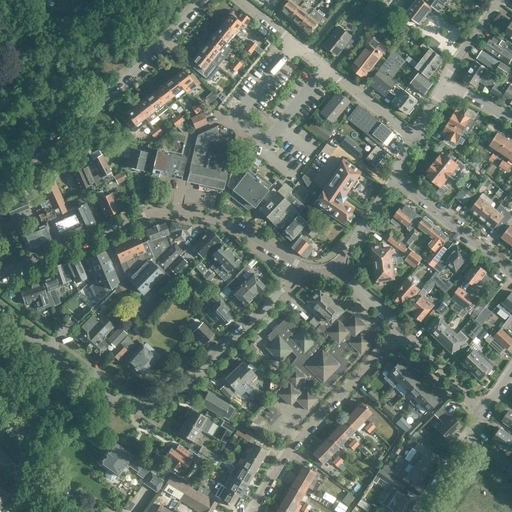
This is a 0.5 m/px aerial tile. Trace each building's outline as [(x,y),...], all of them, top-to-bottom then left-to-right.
[(285,18),(289,21),(304,2),(302,0),(284,0),(281,5),(284,7),(281,11),(287,16),(285,18)] [(419,25),(432,8),(421,0),(414,0),(416,0),(412,5),(409,2),(407,2),(402,9),(402,11),(405,14),(419,25)] [(422,0),(439,12),(445,5),(438,0),(422,0)] [(373,20),(376,17),(381,10),(370,1),(362,11),(373,20)] [(304,2),(289,21),(292,24),(294,22),(300,27),(314,9),(304,2)] [(398,14),(387,6),(383,11),(394,19),(398,14)] [(314,9),(300,27),(309,34),(318,23),(321,25),(326,19),(323,16),(324,15),(318,10),(317,12),(314,9)] [(395,20),(381,10),(376,17),(389,27),(395,20)] [(232,11),(222,24),(233,33),(236,35),(239,31),(237,30),(241,25),(245,27),(250,20),(240,12),(237,15),(232,11)] [(222,24),(214,33),(226,42),(233,33),(222,24)] [(348,52),(358,40),(339,26),(324,45),(337,55),(343,48),(348,52)] [(207,42),(218,52),(224,57),(230,50),(228,47),(229,45),(226,42),(214,33),(207,42)] [(373,36),(350,67),(364,78),(388,48),(373,36)] [(494,42),(490,39),(484,48),(508,64),(511,58),(511,45),(498,36),(494,42)] [(432,37),(427,43),(435,50),(440,44),(432,37)] [(207,42),(199,52),(211,61),(211,60),(218,52),(207,42)] [(428,52),(423,57),(438,69),(440,67),(439,66),(444,59),(423,42),(420,46),(428,52)] [(251,53),(253,50),(247,45),(244,49),(251,53)] [(500,62),(482,50),(477,58),(495,70),(505,77),(511,68),(500,62)] [(406,61),(396,53),(394,51),(379,70),(391,80),(406,61)] [(219,67),(211,60),(211,61),(199,52),(192,61),(196,64),(193,67),(209,80),(219,67)] [(436,72),(438,69),(423,57),(418,64),(413,60),(409,56),(406,60),(429,78),(435,71),(436,72)] [(237,60),(234,64),(240,70),(243,65),(237,60)] [(470,69),(493,85),(496,81),(484,73),(487,69),(475,60),(470,69)] [(231,68),(238,73),(240,70),(234,64),(231,68)] [(173,76),(186,93),(197,84),(197,81),(191,74),(188,76),(183,69),(173,76)] [(424,94),(433,83),(415,69),(408,78),(412,81),(410,84),(424,94)] [(493,85),(470,69),(464,77),(476,85),(479,81),(492,89),(491,91),(501,98),(504,92),(499,88),(493,85)] [(385,96),(390,89),(395,83),(391,80),(379,70),(369,83),(385,96)] [(163,84),(173,96),(176,100),(186,93),(173,76),(163,84)] [(499,88),(504,92),(511,82),(505,79),(499,88)] [(511,82),(502,97),(511,103),(511,100),(511,82)] [(418,101),(395,83),(390,89),(400,96),(394,103),(407,114),(418,101)] [(173,96),(163,84),(154,91),(166,107),(167,108),(176,100),(173,96)] [(154,91),(144,99),(154,111),(160,107),(162,110),(166,107),(154,91)] [(221,92),(217,96),(222,102),(226,97),(221,92)] [(332,123),(349,102),(337,92),(320,113),(332,123)] [(154,111),(144,99),(135,106),(147,121),(148,123),(158,115),(154,111)] [(195,105),(200,111),(204,108),(199,101),(195,105)] [(200,111),(195,105),(191,107),(196,114),(200,111)] [(346,119),(380,146),(391,132),(357,105),(346,119)] [(147,121),(135,106),(126,113),(128,117),(124,120),(132,130),(135,130),(147,121)] [(456,110),(449,122),(468,133),(475,121),(474,120),(477,113),(468,108),(464,115),(456,110)] [(190,118),(193,123),(205,118),(202,113),(190,118)] [(178,114),(174,117),(179,123),(183,120),(178,114)] [(175,127),(179,123),(174,117),(170,120),(175,127)] [(193,123),(195,129),(207,124),(205,118),(193,123)] [(455,148),(459,142),(462,144),(468,133),(449,122),(442,134),(446,136),(442,141),(455,148)] [(173,129),(175,133),(184,129),(182,125),(173,129)] [(156,126),(152,129),(158,135),(162,132),(156,126)] [(187,181),(200,183),(199,186),(204,188),(217,129),(216,126),(198,135),(196,136),(190,165),(187,181)] [(321,126),(316,133),(326,140),(331,133),(321,126)] [(154,139),(158,135),(152,129),(148,132),(154,139)] [(220,136),(217,129),(204,188),(222,191),(222,188),(223,188),(233,145),(219,142),(220,136)] [(172,140),(184,142),(185,136),(173,133),(172,140)] [(500,151),(508,140),(498,133),(490,145),(500,151)] [(393,140),(383,151),(387,153),(396,142),(393,140)] [(511,142),(508,140),(500,151),(510,158),(511,154),(511,142)] [(356,155),(361,150),(352,142),(347,147),(356,155)] [(368,160),(378,169),(388,156),(376,145),(367,156),(369,158),(368,160)] [(143,170),(147,152),(131,148),(127,166),(143,170)] [(113,177),(98,149),(89,154),(104,181),(113,177)] [(151,172),(180,180),(186,157),(157,150),(151,172)] [(315,166),(325,173),(335,159),(325,152),(315,166)] [(438,157),(433,163),(449,176),(456,167),(460,170),(463,166),(459,164),(458,165),(443,153),(439,157),(438,157)] [(478,163),(468,155),(464,160),(474,168),(478,163)] [(343,160),(327,185),(323,190),(314,203),(343,223),(345,220),(349,222),(354,216),(350,213),(352,210),(342,202),(345,197),(343,195),(349,186),(353,188),(358,182),(354,179),(359,171),(343,160)] [(449,176),(433,163),(428,169),(429,170),(425,174),(440,186),(435,193),(441,197),(448,189),(442,184),(449,176)] [(228,186),(253,206),(270,185),(256,173),(249,171),(245,167),(234,164),(228,186)] [(96,186),(101,183),(98,175),(92,177),(87,166),(83,168),(83,166),(71,172),(79,190),(91,185),(90,183),(94,182),(96,186)] [(126,178),(123,172),(114,177),(117,182),(126,178)] [(310,193),(315,186),(307,181),(308,179),(304,176),(302,178),(310,193)] [(49,221),(61,214),(67,210),(53,179),(41,184),(50,205),(42,209),(42,208),(36,211),(42,225),(33,229),(40,245),(53,239),(50,233),(53,232),(49,221)] [(455,198),(460,201),(467,193),(463,189),(455,198)] [(272,222),(289,204),(277,192),(273,197),(269,193),(264,199),(267,202),(260,210),(272,222)] [(110,193),(104,196),(102,193),(96,196),(106,217),(118,211),(110,193)] [(472,196),(467,193),(460,201),(465,205),(472,196)] [(478,216),(488,204),(482,199),(485,195),(483,193),(469,210),(478,216)] [(12,221),(30,214),(22,194),(4,201),(12,221)] [(491,200),(488,204),(478,216),(485,222),(496,210),(490,205),(493,202),(491,200)] [(87,228),(95,225),(85,204),(76,208),(85,228),(87,227),(87,228)] [(295,217),(298,214),(300,212),(290,204),(272,223),(278,228),(279,227),(281,229),(286,223),(293,216),(295,217)] [(420,215),(417,213),(406,205),(402,210),(400,208),(394,215),(395,215),(391,220),(392,221),(397,225),(398,225),(402,221),(408,226),(407,226),(408,228),(411,231),(404,240),(410,244),(414,240),(417,235),(419,233),(413,228),(416,224),(412,221),(413,219),(415,221),(420,215)] [(84,230),(74,207),(67,210),(61,214),(71,236),(84,230)] [(496,210),(485,222),(494,229),(507,213),(505,211),(502,215),(496,210)] [(53,232),(55,231),(60,241),(71,236),(61,214),(49,221),(53,232)] [(307,222),(298,214),(295,217),(293,216),(286,223),(288,225),(284,231),(292,238),(307,222)] [(448,237),(434,226),(425,219),(419,227),(416,224),(413,228),(419,233),(417,235),(422,238),(426,232),(428,234),(435,240),(432,244),(438,248),(441,244),(442,245),(448,237)] [(303,229),(313,238),(320,229),(310,221),(303,229)] [(168,224),(165,223),(158,226),(157,225),(153,226),(154,228),(146,230),(150,241),(152,240),(154,245),(158,244),(162,256),(171,247),(168,237),(170,237),(167,228),(168,224)] [(171,224),(168,224),(167,228),(170,237),(184,240),(185,234),(189,235),(191,226),(172,223),(171,224)] [(511,244),(511,243),(511,227),(510,226),(502,237),(511,244)] [(40,245),(33,229),(20,235),(28,251),(40,245)] [(191,254),(192,255),(199,262),(219,241),(208,230),(192,246),(195,250),(191,254)] [(129,237),(126,238),(125,237),(120,239),(120,241),(112,244),(126,278),(127,279),(146,263),(144,261),(141,253),(144,251),(137,234),(135,234),(134,233),(128,236),(129,237)] [(396,247),(400,242),(391,235),(387,240),(396,247)] [(304,240),(299,237),(291,248),(302,256),(303,255),(306,257),(309,253),(307,251),(311,246),(307,242),(308,240),(305,238),(304,240)] [(468,255),(453,242),(433,267),(440,273),(446,265),(448,265),(455,271),(468,255)] [(175,243),(171,247),(162,256),(161,257),(163,259),(157,265),(163,272),(183,251),(175,243)] [(210,267),(213,270),(231,253),(223,244),(211,256),(216,261),(210,267)] [(381,245),(373,246),(375,265),(393,264),(403,263),(402,257),(396,258),(395,257),(392,257),(391,248),(381,249),(381,245)] [(414,264),(419,257),(409,249),(404,256),(414,264)] [(88,259),(86,260),(89,268),(93,277),(95,282),(90,287),(97,302),(118,282),(105,251),(103,252),(102,251),(98,253),(98,254),(92,257),(92,256),(87,258),(88,259)] [(240,261),(231,253),(213,270),(224,281),(230,276),(228,273),(240,261)] [(152,257),(144,261),(146,263),(127,279),(122,283),(123,284),(131,293),(132,294),(135,290),(137,288),(142,293),(164,272),(163,272),(157,265),(155,263),(161,260),(159,257),(152,257)] [(170,278),(185,263),(179,257),(164,271),(170,278)] [(66,263),(75,283),(86,278),(77,258),(66,263)] [(411,261),(406,267),(415,276),(421,270),(411,261)] [(476,286),(487,271),(476,262),(464,277),(467,279),(462,285),(468,290),(473,284),(476,286)] [(199,263),(195,268),(203,275),(202,277),(205,279),(211,274),(199,263)] [(393,264),(375,265),(377,284),(386,283),(385,279),(394,278),(393,264)] [(66,282),(65,280),(63,270),(61,265),(60,266),(60,265),(51,268),(53,276),(42,279),(43,281),(44,281),(48,291),(59,288),(58,284),(66,282)] [(235,276),(236,277),(254,295),(263,286),(251,273),(251,274),(247,270),(249,268),(246,265),(235,276)] [(181,280),(188,273),(184,269),(177,276),(181,280)] [(211,274),(205,279),(208,282),(214,277),(211,274)] [(254,295),(236,277),(226,286),(244,305),(254,295)] [(400,302),(404,305),(418,287),(407,278),(392,297),(399,303),(400,302)] [(450,288),(441,280),(437,284),(446,293),(450,288)] [(20,288),(25,304),(44,298),(47,308),(53,306),(48,291),(44,281),(43,281),(20,288)] [(127,297),(131,293),(123,284),(115,291),(123,301),(127,297)] [(315,315),(328,327),(342,312),(335,305),(336,305),(318,288),(306,301),(318,312),(315,315)] [(434,305),(424,297),(428,292),(422,288),(412,301),(416,304),(412,309),(416,313),(414,315),(421,320),(434,305)] [(461,288),(452,300),(465,310),(474,298),(461,288)] [(144,315),(161,297),(155,291),(152,295),(150,294),(144,300),(144,301),(134,312),(141,320),(145,316),(144,315)] [(511,313),(511,292),(503,303),(502,302),(502,301),(496,306),(497,306),(510,316),(511,313)] [(138,300),(132,294),(131,293),(127,297),(133,304),(138,300)] [(89,311),(95,308),(90,294),(83,297),(89,311)] [(230,318),(231,317),(226,312),(229,309),(219,300),(208,310),(213,316),(210,319),(215,323),(218,320),(222,326),(224,324),(226,324),(228,323),(229,321),(230,318)] [(443,302),(436,309),(442,314),(448,307),(443,302)] [(491,312),(485,307),(475,319),(481,324),(491,312)] [(458,314),(462,318),(468,313),(463,309),(458,314)] [(130,313),(125,318),(130,323),(135,317),(130,313)] [(300,330),(288,317),(278,326),(277,324),(272,329),(273,331),(266,336),(272,343),(266,348),(279,362),(291,351),(305,366),(299,371),(294,366),(283,377),(289,383),(278,394),(290,405),(295,399),(307,410),(318,398),(308,390),(319,378),(323,382),(326,379),(328,382),(331,379),(328,376),(333,371),(339,376),(350,365),(341,356),(351,345),(360,353),(371,342),(360,331),(365,325),(353,314),(342,326),(337,321),(326,332),(335,341),(324,352),(321,349),(311,360),(303,352),(315,341),(303,327),(300,330)] [(92,336),(108,320),(102,315),(97,320),(92,315),(81,327),(85,332),(79,338),(86,345),(93,337),(92,336)] [(431,334),(435,338),(447,325),(438,317),(427,328),(432,333),(431,334)] [(314,328),(318,323),(313,318),(308,322),(314,328)] [(93,337),(86,345),(93,351),(106,337),(115,327),(108,320),(92,336),(93,337)] [(508,320),(501,327),(505,330),(511,323),(508,320)] [(204,343),(212,335),(201,323),(200,324),(197,322),(194,321),(190,325),(191,328),(193,331),(192,332),(204,343)] [(132,331),(137,336),(145,328),(140,322),(132,331)] [(441,341),(446,345),(457,334),(447,325),(435,338),(440,342),(441,341)] [(106,337),(93,351),(99,356),(110,344),(114,347),(127,334),(119,327),(108,339),(106,337)] [(493,337),(497,332),(493,328),(489,333),(491,335),(493,337)] [(498,342),(506,349),(511,342),(511,339),(501,329),(497,332),(493,337),(498,342)] [(477,334),(472,330),(465,337),(471,342),(477,334)] [(457,334),(446,345),(445,346),(449,350),(450,349),(454,353),(465,341),(457,334)] [(498,342),(493,337),(491,335),(486,340),(494,347),(498,342)] [(118,361),(133,344),(125,337),(110,354),(118,361)] [(498,342),(494,347),(501,354),(506,349),(498,342)] [(247,348),(252,353),(256,350),(251,344),(247,348)] [(142,375),(157,359),(142,345),(127,362),(142,375)] [(472,370),(485,356),(480,351),(477,354),(470,347),(464,354),(467,357),(462,362),(472,370)] [(118,366),(127,358),(124,355),(115,363),(118,366)] [(485,356),(472,370),(481,379),(494,365),(485,356)] [(250,363),(247,366),(254,373),(261,365),(253,357),(249,362),(250,363)] [(243,362),(233,371),(255,393),(259,389),(251,382),(257,377),(254,373),(247,366),(243,362)] [(388,373),(397,382),(408,372),(398,362),(394,367),(389,362),(384,367),(389,372),(388,373)] [(224,380),(234,389),(239,394),(244,389),(251,397),(255,393),(233,371),(224,380)] [(403,396),(407,392),(417,382),(408,372),(397,382),(393,386),(403,396)] [(413,405),(416,402),(427,391),(417,382),(407,392),(412,397),(408,401),(413,405)] [(225,385),(220,390),(227,397),(232,392),(225,385)] [(369,390),(366,394),(374,402),(378,398),(369,390)] [(436,401),(427,391),(416,402),(426,412),(436,401)] [(207,392),(203,400),(200,404),(228,420),(234,408),(207,392)] [(261,401),(250,412),(253,414),(263,404),(261,401)] [(368,401),(366,403),(368,405),(367,405),(371,409),(374,407),(368,401)] [(360,403),(352,411),(362,421),(371,413),(360,403)] [(380,408),(386,413),(391,408),(385,403),(380,408)] [(446,439),(460,425),(451,416),(450,416),(441,407),(433,414),(443,424),(437,430),(446,439)] [(396,413),(391,408),(386,413),(392,418),(396,413)] [(185,421),(200,429),(204,422),(210,425),(213,421),(191,409),(185,421)] [(362,421),(352,411),(344,420),(354,430),(362,421)] [(397,432),(384,418),(380,414),(376,417),(381,421),(388,429),(387,431),(392,436),(389,439),(376,426),(372,430),(388,445),(394,438),(393,437),(397,432)] [(344,420),(336,428),(346,438),(354,430),(344,420)] [(417,420),(406,431),(411,435),(422,424),(417,420)] [(200,429),(185,421),(178,433),(199,445),(201,441),(195,437),(200,429)] [(234,427),(223,421),(220,426),(231,432),(234,427)] [(259,433),(262,428),(252,422),(249,427),(259,433)] [(369,422),(367,425),(372,430),(375,427),(369,422)] [(369,433),(372,430),(367,425),(364,428),(369,433)] [(328,436),(339,446),(346,438),(336,428),(328,436)] [(511,444),(511,436),(500,428),(493,439),(507,449),(511,443),(511,444)] [(221,431),(218,437),(223,441),(227,435),(221,431)] [(416,432),(411,436),(418,441),(419,440),(419,441),(422,438),(416,432)] [(246,433),(245,436),(241,434),(240,436),(251,443),(254,438),(246,433)] [(320,445),(331,455),(335,459),(337,456),(333,452),(339,446),(328,436),(320,445)] [(416,452),(409,462),(425,474),(433,462),(426,457),(431,449),(419,441),(419,440),(418,441),(413,449),(416,452)] [(366,457),(355,447),(350,442),(347,445),(363,460),(366,457)] [(164,482),(151,473),(153,470),(150,468),(151,467),(144,462),(143,463),(134,457),(133,457),(131,456),(132,455),(114,443),(99,464),(99,465),(107,470),(105,473),(106,477),(110,480),(114,479),(116,476),(117,477),(124,467),(125,468),(127,468),(129,466),(137,472),(136,474),(145,480),(143,483),(156,492),(164,482)] [(246,455),(259,463),(266,451),(253,444),(246,455)] [(175,449),(171,447),(164,458),(169,462),(167,465),(178,473),(180,470),(183,472),(191,460),(195,463),(195,462),(204,468),(207,461),(200,456),(201,456),(198,454),(196,455),(189,449),(187,451),(178,445),(175,449)] [(331,455),(320,445),(312,453),(322,464),(331,455)] [(214,461),(217,456),(201,446),(198,452),(214,461)] [(396,446),(393,451),(398,454),(401,449),(396,446)] [(225,449),(222,455),(228,458),(231,453),(225,449)] [(224,463),(228,458),(222,455),(219,460),(224,463)] [(237,464),(253,474),(259,463),(246,455),(244,460),(240,458),(237,464)] [(358,456),(355,459),(362,467),(365,464),(358,456)] [(425,474),(409,462),(406,460),(398,472),(406,477),(417,485),(425,474)] [(230,475),(234,477),(246,485),(253,474),(237,464),(230,475)] [(380,470),(391,477),(395,471),(384,464),(380,470)] [(303,465),(297,476),(309,483),(314,486),(316,482),(317,482),(311,479),(315,473),(303,465)] [(205,467),(202,473),(208,476),(211,470),(205,467)] [(497,467),(490,473),(498,483),(505,477),(497,467)] [(390,486),(394,480),(378,470),(371,481),(375,483),(378,479),(390,486)] [(170,511),(160,505),(156,511),(176,511),(175,511),(182,501),(200,511),(211,511),(216,503),(207,498),(197,491),(170,476),(162,489),(180,500),(172,511),(170,511)] [(297,476),(291,486),(303,493),(309,483),(297,476)] [(246,485),(234,477),(227,488),(240,496),(246,485)] [(56,481),(50,490),(71,504),(77,495),(56,481)] [(240,496),(227,488),(218,483),(215,487),(224,493),(220,499),(233,507),(240,496)] [(200,486),(197,491),(207,498),(211,493),(200,486)] [(291,486),(285,496),(297,503),(303,493),(291,486)] [(392,511),(399,511),(410,498),(393,487),(389,492),(393,494),(384,506),(392,511)] [(338,489),(335,493),(341,498),(345,493),(338,489)] [(291,511),(297,503),(285,496),(279,506),(289,511),(291,511)] [(360,500),(356,505),(367,511),(370,506),(360,500)]
